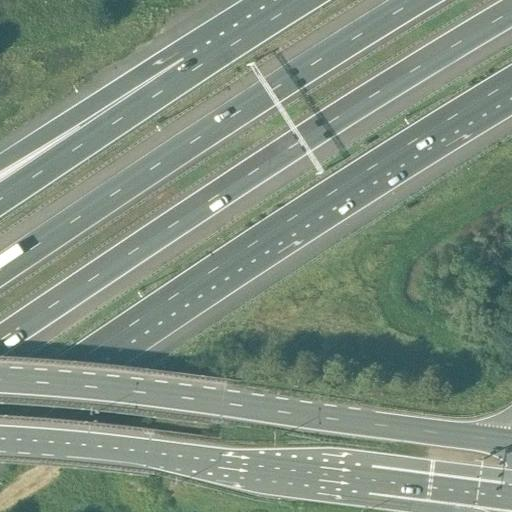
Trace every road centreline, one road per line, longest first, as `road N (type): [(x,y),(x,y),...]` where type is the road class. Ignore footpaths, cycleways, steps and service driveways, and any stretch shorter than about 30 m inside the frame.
road 1 (motorway): [(0,340),(511,13)]
road 2 (motorway): [(75,362),(511,82)]
road 3 (primary): [(511,442),(0,378)]
road 4 (primary): [(0,437),(511,497)]
road 5 (motorway): [(414,0),(0,270)]
road 6 (motorway): [(196,69),(0,201)]
road 7 (motorway): [(196,69),(0,168)]
road 8 (motorway): [(305,0),(196,69)]
